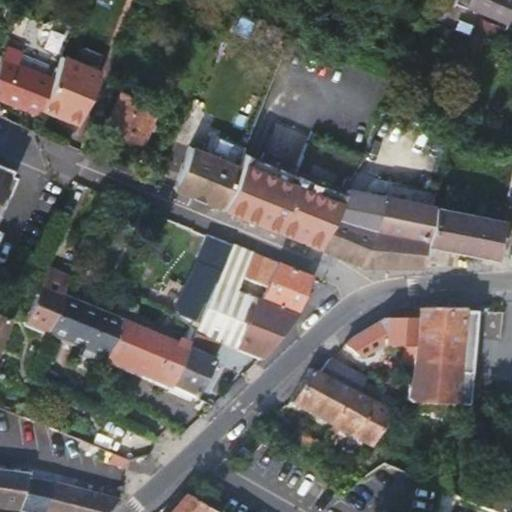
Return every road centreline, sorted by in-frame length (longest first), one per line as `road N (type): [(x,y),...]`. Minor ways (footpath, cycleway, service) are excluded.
road 1 (residential): [(0,135),(315,265),(342,283),(355,310)]
road 2 (tertiary): [(355,310),(127,511)]
road 3 (tertiary): [(511,281),(401,289),(355,310)]
